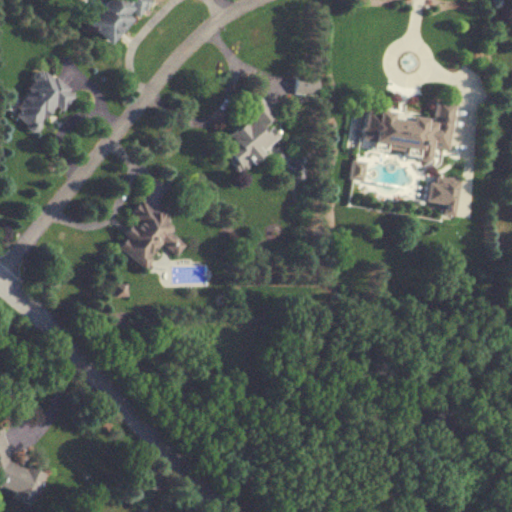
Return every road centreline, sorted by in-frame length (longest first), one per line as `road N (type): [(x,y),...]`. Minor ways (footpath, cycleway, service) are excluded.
road 1 (residential): [(0,274),(172,63),(212,22),(257,0)]
road 2 (residential): [(221,511),(62,333),(0,280)]
